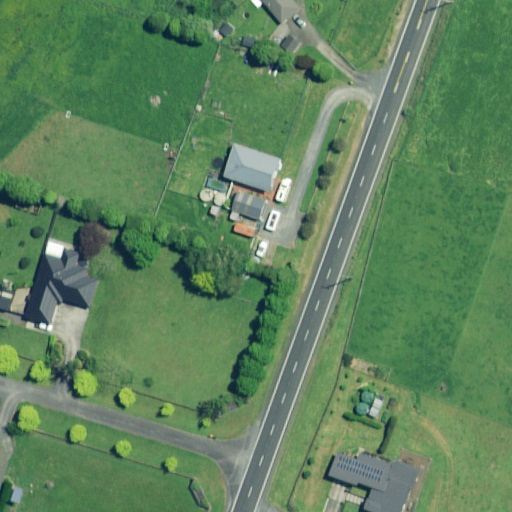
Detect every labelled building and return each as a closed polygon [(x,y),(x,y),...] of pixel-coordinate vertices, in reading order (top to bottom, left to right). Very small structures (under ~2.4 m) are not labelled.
[(262,0),(283,24),(300,10),(291,0),(262,0)] [(300,43),(279,29),(270,43),(291,57),(300,43)] [(264,44),(247,33),(242,42),(259,52),(264,44)] [(279,161),(238,146),(227,177),(269,192),(279,161)] [(198,197),(211,203),(207,212),(217,216),(221,207),(222,207),(226,197),(203,187),(198,197)] [(266,199),(240,190),(231,219),(257,228),(266,199)] [(301,197),(293,194),(287,212),(295,215),(301,197)] [(313,202),(306,199),(297,219),(305,222),(313,202)] [(51,325),(56,304),(62,305),(63,301),(90,307),(97,279),(86,277),(88,269),(76,266),(79,253),(63,249),(61,259),(43,255),(33,297),(30,296),(24,319),(51,325)] [(0,308),(9,310),(14,292),(0,287),(0,308)] [(10,319),(0,316),(0,325),(8,327),(10,319)] [(383,402),(376,399),(369,414),(376,417),(383,402)] [(330,476),(359,486),(360,483),(372,487),(364,510),(370,511),(402,511),(410,491),(414,493),(423,468),(398,460),(396,466),(360,454),(358,459),(338,453),(330,476)]
